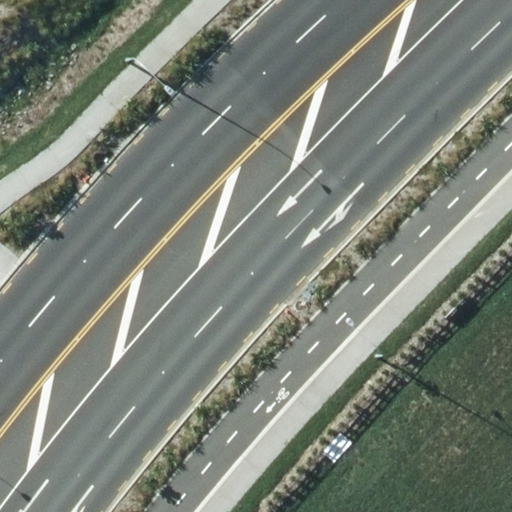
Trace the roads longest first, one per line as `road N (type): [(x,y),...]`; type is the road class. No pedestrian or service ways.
road 1 (secondary): [(511,9),(352,164),(49,511)]
road 2 (secondary): [(0,364),(174,163),(343,0)]
